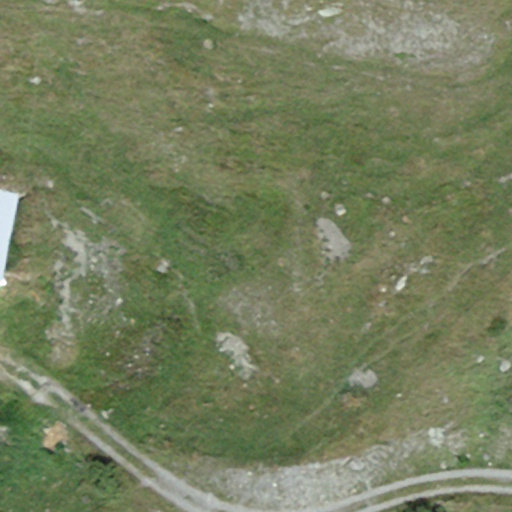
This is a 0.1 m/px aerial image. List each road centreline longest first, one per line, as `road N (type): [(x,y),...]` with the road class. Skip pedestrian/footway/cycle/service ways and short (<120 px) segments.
road 1 (track): [(0,370),(161,490),(206,511)]
road 2 (track): [(342,511),(404,494),(511,488)]
